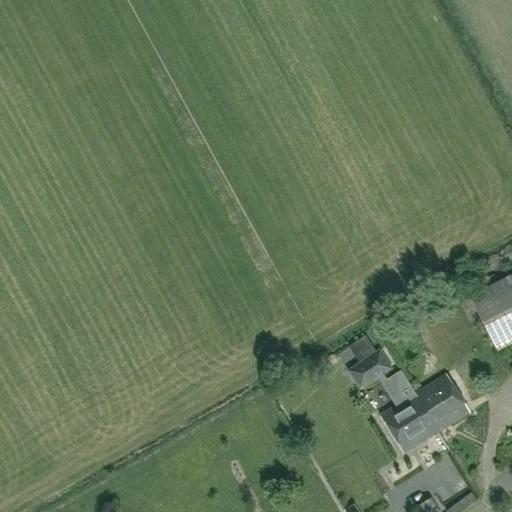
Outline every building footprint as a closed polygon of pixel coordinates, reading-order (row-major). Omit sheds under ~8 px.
[(511,274),(467,298),(495,352),(511,342),(511,274)] [(345,356),(351,365),(373,352),(368,342),(345,356)] [(378,353),(349,372),(359,388),(388,369),(378,353)] [(425,415),(436,433),(468,413),(444,375),(414,395),(426,414),(425,415)] [(426,414),(414,395),(378,417),(402,454),(436,433),(425,415),(426,414)] [(438,511),(430,499),(416,508),(418,511),(438,511)]
